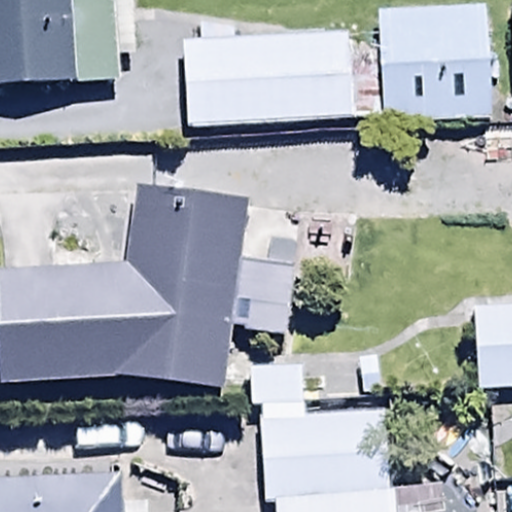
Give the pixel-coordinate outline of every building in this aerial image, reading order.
[(0,0),(0,90),(110,86),(109,59),(127,58),(124,0),(0,0)] [(484,10),(377,16),(384,128),(491,121),(484,10)] [(201,44),(177,45),(181,134),(349,126),(346,42),(230,47),(229,24),(200,25),(201,44)] [(123,270),(0,273),(0,389),(119,382),(221,392),(227,336),(278,341),(286,270),(234,265),(241,203),(132,191),(123,270)] [(511,298),(466,302),(473,395),(511,392),(511,298)] [(297,405),(254,407),(259,507),(269,506),(269,511),(387,511),(383,418),(298,421),(297,405)] [(0,511),(146,511),(146,500),(113,502),(111,472),(0,478),(0,511)]
